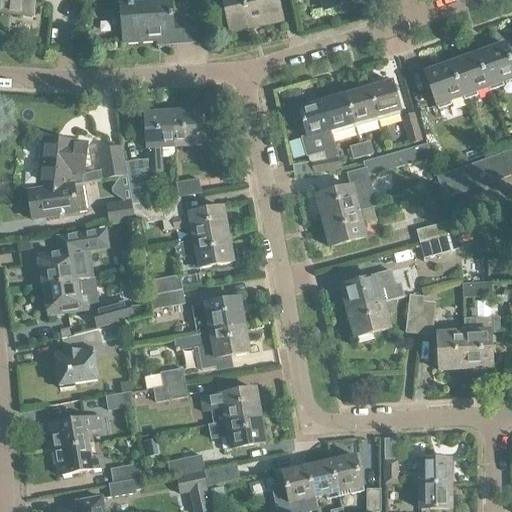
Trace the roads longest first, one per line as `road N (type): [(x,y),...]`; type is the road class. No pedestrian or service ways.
road 1 (residential): [(246,70),(312,417),(324,423),(495,416)]
road 2 (residential): [(246,70),(0,76)]
road 3 (residential): [(405,21),(246,70)]
